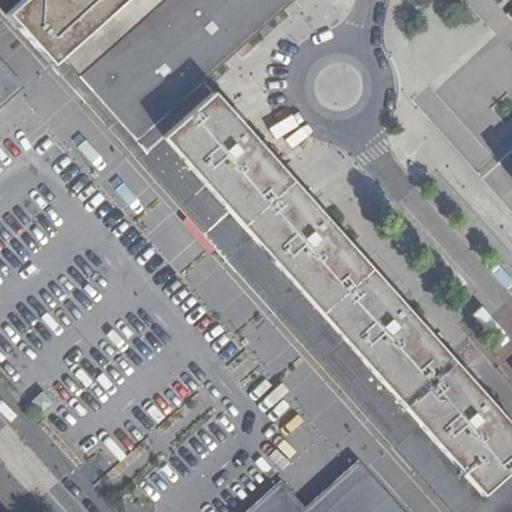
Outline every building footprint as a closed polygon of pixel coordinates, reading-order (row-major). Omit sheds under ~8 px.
[(0,0),(0,16),(45,70),(124,0),(0,0)] [(137,142),(203,82),(226,61),(237,52),(285,9),(294,0),(124,0),(45,70),(59,86),(67,80),(74,73),(137,142)] [(0,83),(14,100),(24,91),(0,63),(0,83)] [(470,511),(468,509),(298,321),(74,73),(67,80),(343,388),(455,511),(470,511)] [(468,509),(509,472),(511,469),(511,429),(426,332),(210,89),(203,82),(137,142),(298,321),(468,509)] [(0,112),(14,100),(0,83),(0,112)] [(403,511),(360,464),(306,509),(283,485),(252,511),(403,511)] [(470,511),(511,511),(511,475),(509,472),(468,509),(470,511)]
